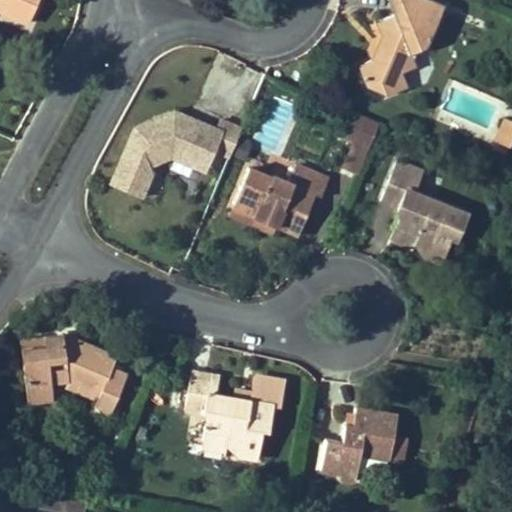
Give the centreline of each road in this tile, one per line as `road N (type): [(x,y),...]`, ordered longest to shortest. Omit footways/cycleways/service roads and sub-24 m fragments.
road 1 (residential): [(303,327),(189,308),(36,238)]
road 2 (residential): [(36,238),(126,75),(139,2)]
road 3 (residential): [(139,2),(85,51),(0,216)]
road 4 (residential): [(316,0),(298,34),(251,44),(139,2)]
road 5 (residential): [(347,356),(372,345),(385,321),(381,294),(361,275),(320,278),(303,300),(303,327)]
